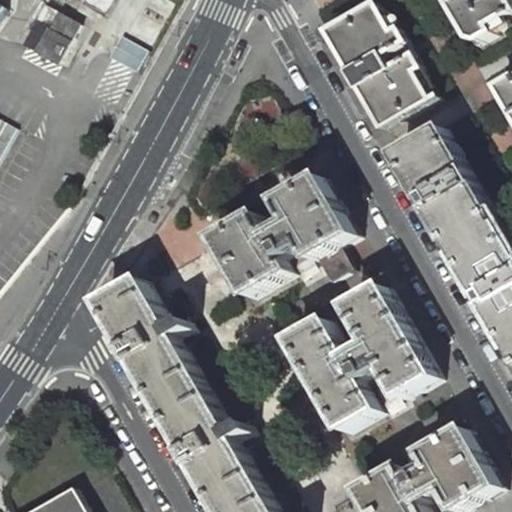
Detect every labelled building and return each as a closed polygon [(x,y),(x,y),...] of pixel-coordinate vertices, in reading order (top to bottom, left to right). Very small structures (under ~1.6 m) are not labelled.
[(81,0),(79,6),(110,16),(115,0),(81,0)] [(511,0),(453,0),(482,48),(502,36),(499,29),(511,21),(511,0)] [(400,34),(383,5),(333,34),(390,132),(440,104),(423,75),(429,71),(421,57),(421,56),(419,57),(410,62),(397,70),(390,59),(404,51),(413,45),(414,45),(406,30),(400,34)] [(64,65),(85,26),(50,7),(41,23),(28,46),(43,54),(64,65)] [(130,35),(117,55),(142,72),(155,52),(130,35)] [(419,57),(413,45),(404,51),(410,62),(419,57)] [(0,118),(0,167),(21,130),(0,118)] [(433,202),(439,212),(437,213),(447,230),(452,227),(459,239),(454,242),(471,272),(476,269),(483,282),(478,285),(487,301),(489,300),(495,311),(494,312),(503,328),(508,325),(511,331),(511,339),(510,340),(511,343),(511,235),(501,216),(496,219),(488,206),(493,203),(469,160),(464,163),(456,150),(461,147),(452,131),(405,158),(414,174),(420,171),(427,184),(422,187),(431,203),(433,202)] [(79,149),(70,164),(91,179),(101,162),(79,149)] [(331,180),(312,191),(315,196),(303,203),(300,198),(289,205),(296,217),(274,229),(267,217),(256,224),(259,229),(247,236),(244,231),(224,242),(258,300),(277,289),(274,284),(286,277),(289,282),(301,276),(293,263),(298,260),(306,273),(318,266),(310,253),(315,251),(322,263),(334,257),(331,251),(343,245),(346,250),(365,239),(331,180)] [(284,511),(248,450),(236,428),(189,347),(177,325),(152,283),(111,307),(119,322),(125,319),(134,335),(129,338),(153,381),(159,378),(168,394),(162,397),(179,426),(184,423),(193,438),(188,441),(213,484),(218,482),(227,497),(222,500),(222,501),(228,511),(284,511)] [(394,290),(358,311),(375,340),(353,352),(337,323),(301,344),(310,359),(315,356),(323,370),(318,373),(336,405),(341,402),(349,416),(344,419),(353,435),(389,414),(373,386),(378,383),(392,409),(405,402),(391,376),(395,373),(411,402),(447,381),(394,290)] [(219,314),(201,321),(207,337),(225,330),(219,314)] [(177,325),(189,347),(195,343),(192,338),(202,333),(197,324),(194,325),(190,318),(177,325)] [(236,428),(248,450),(254,446),(251,441),(261,436),(256,427),(253,428),(249,421),(236,428)] [(446,511),(461,504),(465,511),(473,511),(479,509),(476,503),(488,497),(491,502),(510,491),(476,432),(457,443),(460,448),(447,455),(445,450),(434,457),(441,469),(436,471),(430,459),(416,467),(423,479),(419,482),(412,470),(401,476),(404,481),(392,488),(389,483),(370,494),(379,511),(446,511)] [(94,511),(82,491),(46,511),(94,511)]
